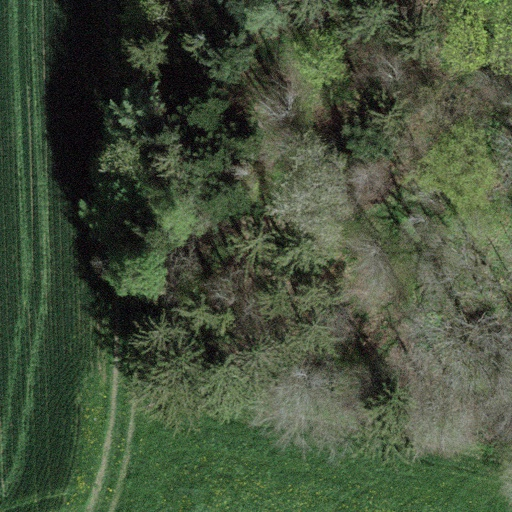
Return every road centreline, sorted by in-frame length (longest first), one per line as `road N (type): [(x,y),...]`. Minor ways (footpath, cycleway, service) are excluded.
road 1 (track): [(116,0),(125,398)]
road 2 (track): [(125,398),(511,476)]
